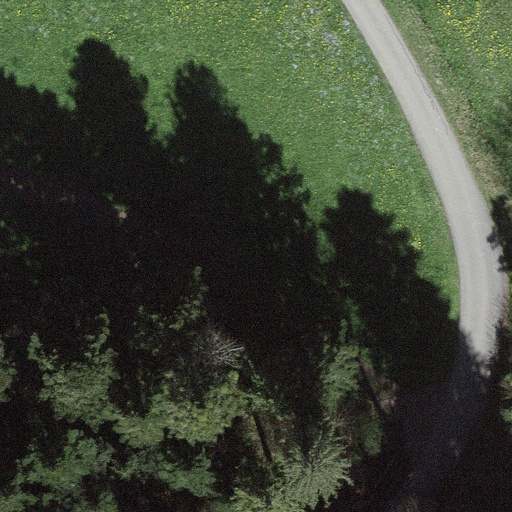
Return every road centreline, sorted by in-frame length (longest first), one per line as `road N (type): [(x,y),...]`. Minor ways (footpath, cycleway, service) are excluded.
road 1 (unclassified): [(359,0),(482,225),(498,310),(499,366),(407,511)]
road 2 (track): [(499,366),(286,274),(0,190)]
